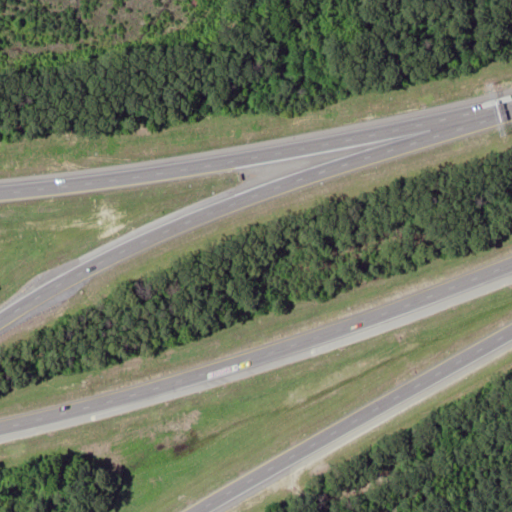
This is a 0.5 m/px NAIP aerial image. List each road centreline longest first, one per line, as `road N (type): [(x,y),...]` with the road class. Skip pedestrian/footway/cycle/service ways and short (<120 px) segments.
road 1 (motorway): [(0,427),(270,353),(511,262)]
road 2 (motorway): [(483,117),(125,248),(0,320)]
road 3 (motorway): [(483,117),(0,191)]
road 4 (motorway): [(195,511),(511,329)]
